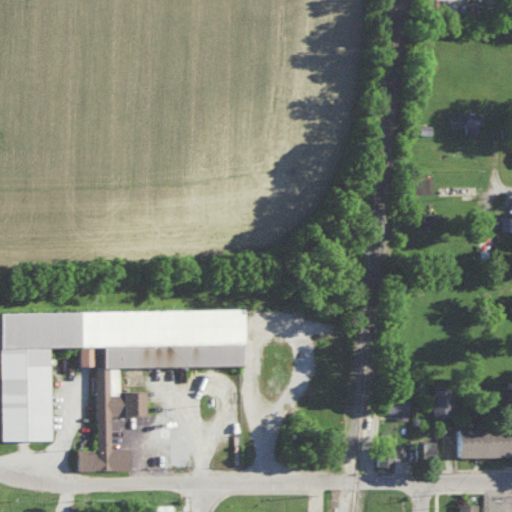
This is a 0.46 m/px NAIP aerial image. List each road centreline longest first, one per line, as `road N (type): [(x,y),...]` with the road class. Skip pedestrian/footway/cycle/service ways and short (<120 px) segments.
road 1 (residential): [(511,484),(210,486)]
road 2 (residential): [(210,486),(58,485)]
